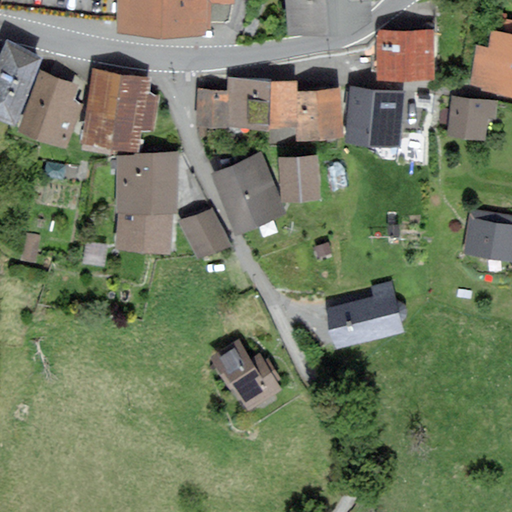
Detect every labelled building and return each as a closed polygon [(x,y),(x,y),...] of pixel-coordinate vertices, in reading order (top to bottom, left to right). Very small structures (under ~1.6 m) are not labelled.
[(122,0),(122,29),(202,31),(202,0),(122,0)] [(289,0),(291,28),(334,26),(366,25),(365,0),(289,0)] [(511,34),(492,31),(489,50),(479,49),(474,84),(511,90),(511,34)] [(382,32),(382,74),(432,75),(432,32),(382,32)] [(8,45),(0,62),(0,114),(13,120),(40,59),(8,45)] [(97,72),(88,143),(135,149),(138,127),(150,128),(153,99),(144,98),(147,78),(97,72)] [(44,73),(23,126),(65,142),(80,104),(69,100),(75,85),(44,73)] [(231,79),(230,122),(294,123),(294,80),(231,79)] [(350,88),(347,137),(394,140),(397,91),(350,88)] [(302,136),(340,132),(335,89),(297,93),(302,136)] [(228,90),(197,90),(196,124),(227,125),(228,90)] [(493,123),(495,104),(451,99),(447,137),(483,141),(485,122),(493,123)] [(118,214),(116,251),(166,255),(169,212),(173,212),(177,159),(120,155),(116,213),(118,214)] [(258,156),(216,173),(239,230),(282,213),(258,156)] [(316,198),(315,157),(284,158),(285,199),(316,198)] [(211,209),(183,221),(199,257),(227,244),(211,209)] [(511,224),(471,219),(466,250),(511,257),(511,224)] [(394,304),(388,282),(370,286),(373,297),(324,309),(334,348),(400,331),(397,319),(406,316),(402,302),(394,304)] [(242,346),(213,361),(242,416),(280,396),(271,378),(258,352),(247,357),(242,346)]
